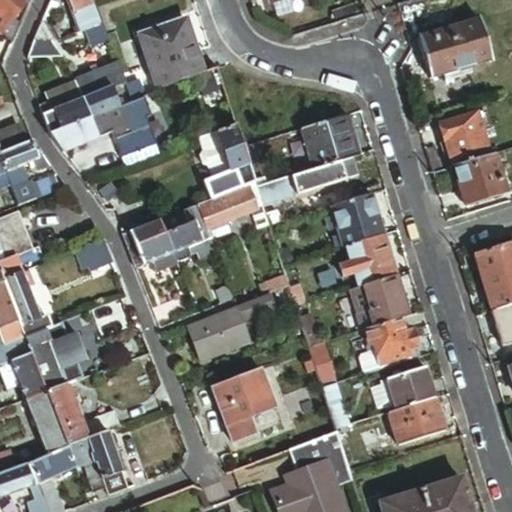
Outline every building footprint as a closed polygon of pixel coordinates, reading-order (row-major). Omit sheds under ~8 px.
[(0,0),(0,32),(27,1),(25,0),(0,0)] [(54,0),(48,15),(51,22),(60,0),(54,0)] [(94,3),(98,1),(97,0),(70,0),(74,10),(94,3)] [(82,31),(91,27),(102,23),(94,3),(74,10),(80,26),(82,31)] [(493,59),(480,18),(418,39),(431,78),(493,59)] [(66,60),(44,19),(28,55),(28,59),(66,60)] [(193,77),(203,73),(185,20),(140,35),(158,91),(164,89),(176,84),(193,77)] [(109,35),(105,22),(102,23),(91,27),(96,40),(109,35)] [(0,64),(1,65),(10,43),(0,34),(0,64)] [(125,81),(119,61),(91,73),(95,85),(98,92),(113,86),(125,81)] [(235,126),(229,110),(215,68),(203,73),(193,77),(212,134),(214,134),(235,126)] [(143,97),(144,97),(137,80),(126,83),(132,101),(143,97)] [(51,101),(41,105),(42,108),(47,106),(51,104),(50,103),(81,90),(80,87),(76,81),(48,92),(51,101)] [(121,106),(132,101),(126,83),(125,81),(113,86),(121,106)] [(176,84),(164,89),(169,101),(181,96),(176,84)] [(82,92),(84,98),(98,92),(95,85),(82,92)] [(91,118),(121,106),(113,86),(98,92),(84,98),(91,118)] [(53,110),(84,98),(82,92),(81,90),(50,103),(51,104),(53,110)] [(49,112),(44,113),(52,133),(53,133),(91,118),(84,98),(53,110),(49,112)] [(124,106),(92,119),(98,137),(115,131),(124,155),(151,145),(144,127),(134,130),(124,106)] [(491,156),(492,155),(479,112),(437,124),(443,142),(450,140),(452,149),(446,151),(451,168),(491,156)] [(359,154),(346,115),(300,129),(312,169),(340,160),(359,154)] [(92,119),(53,134),(64,151),(98,137),(92,119)] [(248,165),(242,147),(235,126),(214,134),(227,172),(227,174),(248,165)] [(17,127),(0,133),(0,153),(24,144),(17,127)] [(212,134),(196,141),(200,151),(196,156),(199,165),(204,166),(209,179),(227,172),(214,134),(212,134)] [(38,149),(34,140),(24,144),(0,153),(0,159),(5,172),(41,158),(38,149)] [(41,158),(45,156),(40,148),(34,140),(38,149),(41,158)] [(450,140),(443,142),(446,151),(452,149),(450,140)] [(503,194),(491,156),(451,168),(462,206),(503,194)] [(312,169),(292,175),(295,183),(298,194),(347,180),(340,160),(312,169)] [(227,174),(227,172),(209,179),(197,184),(204,203),(237,190),(248,185),(254,183),(251,174),(248,165),(227,174)] [(58,190),(52,175),(28,185),(34,199),(58,190)] [(292,175),(286,177),(255,187),(259,199),(262,206),(298,194),(295,183),(292,175)] [(11,188),(15,196),(23,193),(16,176),(8,180),(11,188)] [(0,191),(11,188),(8,180),(0,182),(0,191)] [(259,199),(255,187),(254,183),(248,185),(256,208),(262,206),(259,199)] [(237,190),(204,203),(198,205),(207,229),(220,224),(219,222),(227,220),(256,208),(248,185),(237,190)] [(18,206),(27,202),(23,193),(15,196),(18,206)] [(370,194),(329,208),(341,249),(345,247),(378,237),(384,235),(370,194)] [(207,229),(198,205),(189,209),(191,214),(186,216),(189,224),(194,221),(201,241),(210,237),(207,229)] [(191,214),(189,209),(160,220),(165,233),(189,224),(186,216),(191,214)] [(267,223),(268,225),(279,222),(275,211),(264,215),(267,223)] [(33,249),(18,212),(0,218),(0,246),(6,261),(19,255),(33,249)] [(264,215),(263,212),(254,215),(258,226),(267,223),(264,215)] [(160,220),(124,234),(126,239),(131,251),(136,249),(135,246),(165,233),(160,220)] [(231,231),(227,220),(219,222),(220,224),(207,229),(210,237),(211,239),(231,231)] [(189,224),(165,233),(172,253),(188,246),(194,244),(201,241),(194,221),(189,224)] [(172,253),(165,233),(135,246),(136,249),(143,266),(150,262),(172,253)] [(384,235),(378,237),(385,259),(390,257),(384,235)] [(211,239),(210,237),(201,241),(194,244),(196,250),(191,252),(190,255),(198,252),(201,259),(216,253),(211,239)] [(378,237),(345,247),(350,263),(339,267),(343,278),(353,275),(358,288),(361,287),(396,276),(390,257),(385,259),(378,237)] [(107,266),(114,264),(106,243),(104,241),(102,241),(92,245),(94,251),(101,269),(107,266)] [(511,242),(474,254),(491,312),(511,305),(511,242)] [(172,253),(176,261),(190,255),(191,252),(188,246),(172,253)] [(89,274),(101,269),(94,251),(90,252),(88,247),(73,253),(80,273),(87,270),(89,274)] [(136,249),(131,251),(137,268),(143,266),(136,249)] [(159,269),(176,261),(172,253),(150,262),(153,270),(158,268),(159,269)] [(6,261),(12,277),(26,272),(19,255),(6,261)] [(0,272),(3,281),(12,277),(6,261),(0,263),(0,272)] [(38,283),(32,269),(26,272),(12,277),(3,281),(4,282),(19,321),(20,327),(43,318),(31,286),(38,283)] [(288,286),(285,276),(261,284),(265,295),(272,293),(273,292),(288,286)] [(366,312),(371,329),(400,319),(403,318),(396,295),(401,294),(396,276),(361,287),(368,311),(366,312)] [(0,328),(19,321),(4,282),(0,283),(0,328)] [(357,288),(347,291),(355,316),(351,317),(356,334),(361,332),(371,329),(366,312),(368,311),(361,287),(358,288),(357,288)] [(234,300),(229,288),(218,292),(223,304),(234,300)] [(265,295),(251,301),(257,317),(278,308),(272,293),(265,295)] [(257,317),(251,301),(236,307),(242,323),(257,317)] [(511,305),(491,312),(502,345),(511,342),(511,305)] [(242,323),(236,307),(186,326),(200,362),(249,343),(242,323)] [(48,329),(53,326),(49,315),(43,318),(48,329)] [(309,316),(300,319),(305,337),(306,339),(315,335),(309,316)] [(25,338),(48,329),(43,318),(20,327),(22,331),(25,338)] [(371,329),(361,332),(368,353),(372,352),(377,365),(389,361),(401,357),(400,353),(408,350),(410,349),(418,347),(413,331),(405,333),(400,319),(371,329)] [(20,327),(19,321),(0,328),(0,338),(0,339),(22,331),(20,327)] [(68,383),(87,376),(81,361),(90,358),(79,332),(71,335),(65,322),(53,326),(48,329),(25,338),(27,343),(30,353),(45,392),(68,383)] [(3,346),(25,338),(22,331),(0,339),(3,346)] [(309,348),(319,345),(315,335),(306,339),(309,348)] [(10,361),(6,351),(27,343),(25,338),(3,346),(0,347),(0,368),(10,364),(9,361),(10,361)] [(30,353),(27,343),(6,351),(10,361),(30,353)] [(25,399),(45,392),(30,353),(10,361),(9,361),(10,364),(19,387),(24,400),(25,399)] [(140,367),(149,364),(146,355),(136,358),(140,367)] [(316,371),(313,360),(304,363),(308,373),(316,371)] [(19,387),(10,364),(0,368),(0,377),(6,392),(19,387)] [(335,385),(329,367),(316,371),(322,389),(335,385)] [(395,411),(433,399),(424,367),(385,379),(386,383),(393,403),(395,411)] [(224,427),(248,418),(273,409),(258,371),(209,389),(224,427)] [(76,403),(68,383),(45,392),(66,447),(87,438),(89,437),(85,428),(76,403)] [(393,403),(386,383),(369,388),(375,409),(393,403)] [(322,389),(335,430),(348,426),(335,385),(322,389)] [(66,447),(45,392),(25,399),(47,455),(66,447)] [(444,431),(433,399),(395,411),(393,412),(402,444),(444,431)] [(106,431),(122,425),(115,407),(88,418),(81,401),(76,403),(85,428),(90,426),(94,436),(106,431)] [(254,433),(248,418),(224,427),(229,442),(254,433)] [(94,436),(89,437),(87,438),(94,462),(99,479),(101,478),(120,471),(110,444),(107,433),(106,431),(94,436)] [(348,471),(335,433),(290,450),(296,466),(300,477),(289,481),(272,488),(280,511),(342,511),(335,491),(352,485),(348,471)] [(94,462),(87,438),(66,447),(75,469),(83,466),(94,462)] [(75,469),(66,447),(47,455),(29,463),(37,484),(38,485),(49,480),(75,469)] [(0,454),(0,474),(15,469),(8,451),(0,454)] [(104,489),(101,478),(99,479),(94,462),(83,466),(92,493),(104,489)] [(37,484),(29,463),(25,465),(32,485),(37,484)] [(0,474),(0,497),(30,487),(32,485),(25,465),(15,469),(0,474)] [(49,480),(38,485),(40,492),(51,488),(49,480)] [(469,511),(460,480),(377,505),(379,511),(469,511)] [(38,485),(37,484),(32,485),(30,487),(36,502),(43,499),(40,492),(38,485)] [(43,499),(47,511),(60,511),(51,488),(40,492),(43,499)] [(29,504),(31,511),(47,511),(43,499),(36,502),(29,504)]
